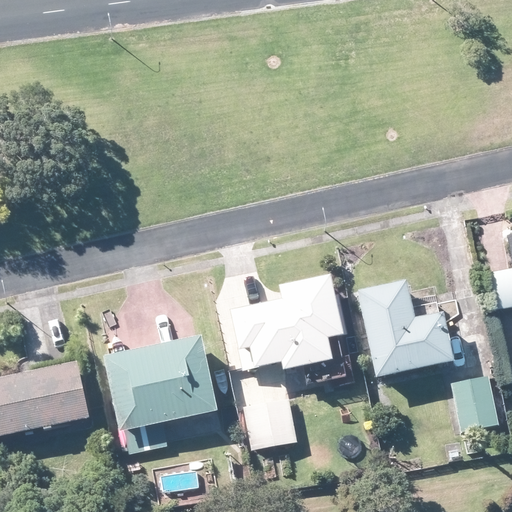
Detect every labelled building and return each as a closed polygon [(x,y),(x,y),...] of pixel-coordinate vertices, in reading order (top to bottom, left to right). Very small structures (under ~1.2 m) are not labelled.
[(511,233),(502,236),(509,268),(490,272),(484,273),(492,311),(500,310),(511,306),(511,233)] [(408,320),(403,298),(399,281),(351,292),(370,379),(377,378),(446,363),(450,384),(447,384),(458,432),(494,424),(484,376),(494,374),(482,317),(438,326),(435,314),(413,319),(408,320)] [(339,344),(325,287),(281,297),(283,307),(230,320),(240,360),(250,358),(255,379),(281,372),(283,381),(331,369),(326,347),(339,344)] [(114,433),(210,411),(194,337),(98,358),(114,433)] [(0,436),(16,433),(82,418),(70,363),(31,372),(19,374),(0,378),(0,436)] [(286,400),(241,408),(248,450),(293,442),(286,400)]
